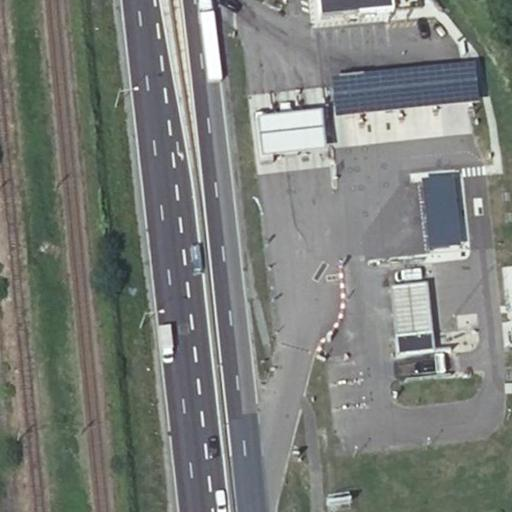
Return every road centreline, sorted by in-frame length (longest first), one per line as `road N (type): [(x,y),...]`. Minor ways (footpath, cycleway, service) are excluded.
road 1 (primary): [(136,0),(193,511)]
road 2 (primary): [(250,511),(197,0)]
